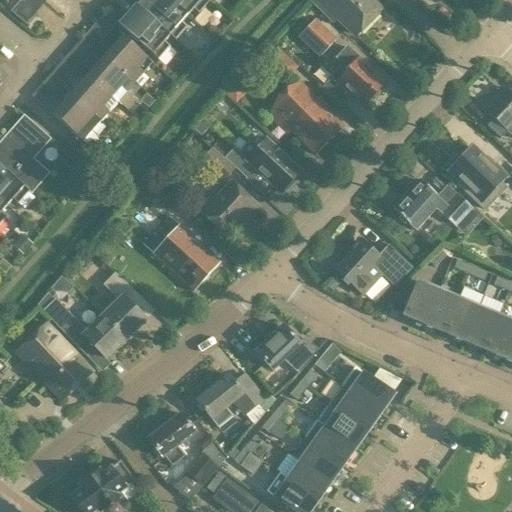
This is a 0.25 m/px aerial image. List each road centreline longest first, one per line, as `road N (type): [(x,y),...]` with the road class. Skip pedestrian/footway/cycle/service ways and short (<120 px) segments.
road 1 (residential): [(267,272),(201,339),(26,473)]
road 2 (residential): [(461,62),(267,272)]
road 3 (residential): [(464,373),(333,317),(267,272)]
road 4 (residential): [(365,511),(464,373)]
